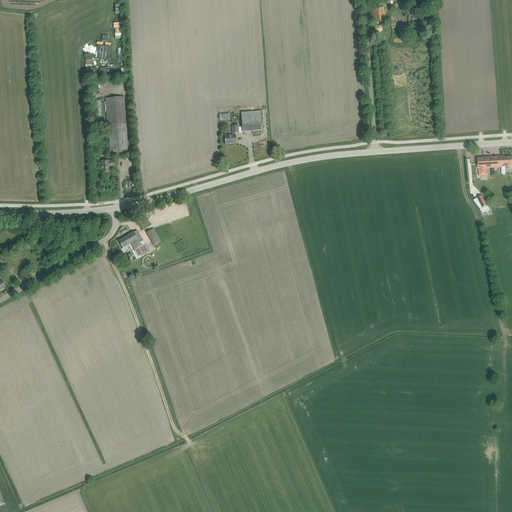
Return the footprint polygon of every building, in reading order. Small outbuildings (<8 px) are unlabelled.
[(379,4),(376,4),(372,5),(375,23),(386,21),(384,7),(381,7),(381,4),(379,4)] [(110,156),(128,155),(124,97),(105,99),(110,156)] [(241,113),(243,133),(263,131),(261,111),(241,113)] [(225,139),(225,144),(230,144),(230,143),(236,143),(235,135),(235,133),(239,133),(238,128),(238,126),(232,126),(233,135),(225,136),(225,139)] [(477,158),(477,163),(478,176),(487,175),(487,168),(505,167),(505,166),(511,165),(511,156),(504,157),(504,156),(477,158)] [(101,161),(102,168),(102,173),(110,173),(110,167),(114,166),(114,161),(109,161),(101,161)] [(482,196),(477,198),(482,208),(487,205),(482,196)] [(161,242),(156,233),(153,228),(146,233),(154,246),(161,242)] [(118,241),(122,248),(131,243),(136,250),(132,251),(137,259),(141,256),(140,255),(148,250),(137,230),(133,232),(118,241)]
